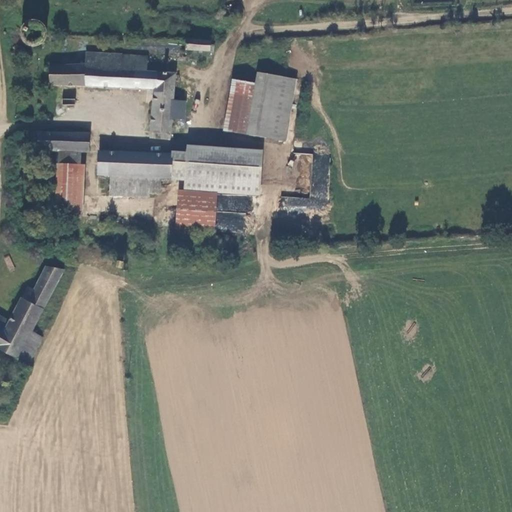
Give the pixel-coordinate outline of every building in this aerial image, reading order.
[(210,41),(186,40),(185,49),(209,52),(210,41)] [(86,68),(50,66),(50,83),(154,89),(150,136),(163,137),(164,131),(171,132),(172,117),(173,99),(175,74),(146,72),(147,57),(88,58),(86,68)] [(256,85),(237,81),(228,132),(286,141),(296,80),(258,73),(256,85)] [(186,100),(173,99),(172,117),(184,119),(186,100)] [(37,148),(37,149),(59,150),(79,150),(89,151),(89,133),(37,131),(37,148)] [(170,177),(110,174),(109,195),(147,196),(147,191),(159,191),(160,180),(184,180),(184,192),(178,191),(177,229),(215,232),(216,190),(259,191),(261,147),(186,144),(186,151),(170,151),(170,154),(170,177)] [(59,150),(56,214),(77,215),(79,150),(59,150)] [(170,177),(170,154),(98,151),(97,174),(110,174),(170,177)] [(312,154),(310,198),(282,196),(281,208),(327,210),(330,155),(312,154)] [(9,255),(3,258),(9,271),(15,268),(9,255)] [(0,349),(28,365),(42,338),(31,333),(44,307),(64,269),(49,265),(35,290),(29,287),(11,321),(0,316),(0,349)] [(56,313),(44,307),(31,333),(42,338),(56,313)]
